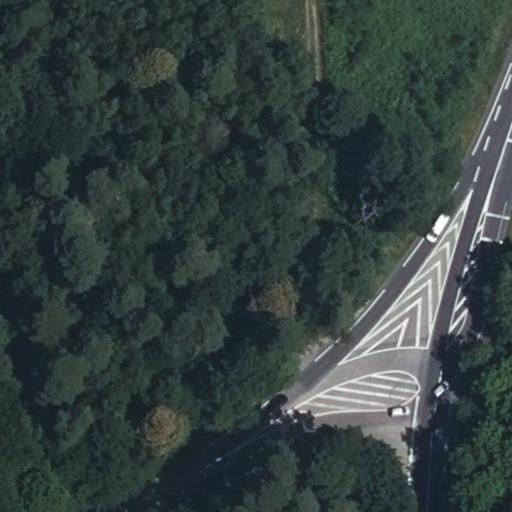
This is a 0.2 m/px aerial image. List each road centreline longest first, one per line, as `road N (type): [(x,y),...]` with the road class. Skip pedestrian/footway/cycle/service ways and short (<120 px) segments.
road 1 (secondary): [(111,511),(224,452),(423,298)]
road 2 (secondary): [(423,298),(511,78)]
road 3 (tertiary): [(419,511),(423,298)]
